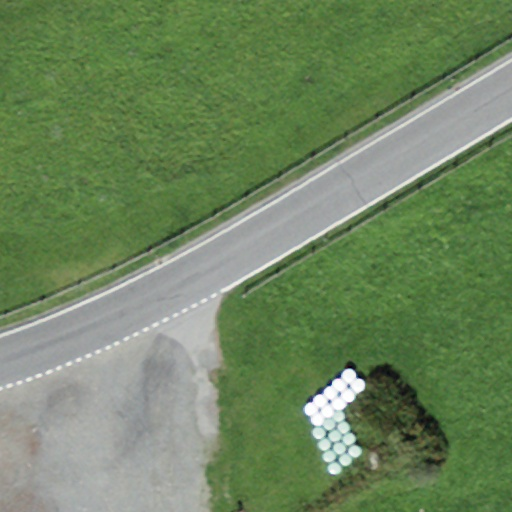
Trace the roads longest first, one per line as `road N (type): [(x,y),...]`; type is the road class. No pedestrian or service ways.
road 1 (tertiary): [(0,360),(160,288),(511,81)]
road 2 (track): [(160,288),(166,511)]
